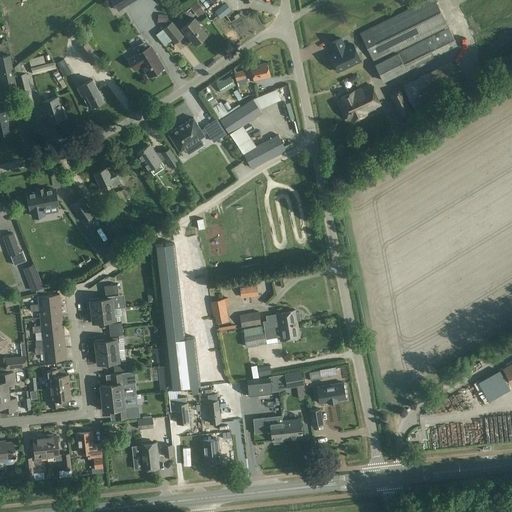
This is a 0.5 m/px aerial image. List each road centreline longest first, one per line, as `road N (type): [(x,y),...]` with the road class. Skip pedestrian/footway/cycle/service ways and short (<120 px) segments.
road 1 (residential): [(0,171),(51,160),(132,126),(286,20)]
road 2 (unclassified): [(384,478),(321,179)]
road 3 (unclassified): [(321,179),(511,64)]
road 4 (residential): [(0,425),(88,415),(74,300)]
road 5 (secondary): [(200,498),(384,478)]
road 6 (unclassified): [(511,356),(414,411),(401,462)]
road 7 (unclassified): [(321,179),(286,20)]
road 8 (secondary): [(511,466),(384,478)]
road 9 (secondary): [(80,511),(200,498)]
